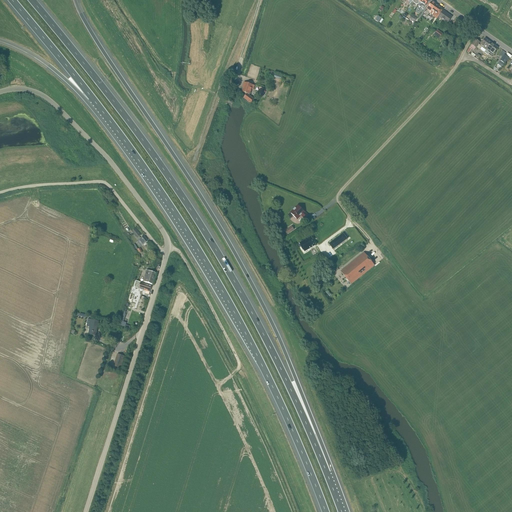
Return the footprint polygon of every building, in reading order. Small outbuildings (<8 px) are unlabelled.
[(421,0),(420,2),(418,4),(418,6),(419,7),(421,7),(422,7),(424,8),(429,0),(428,0),(421,0)] [(437,18),(438,17),(443,11),(443,10),(431,2),(426,9),(430,12),(429,13),(437,18)] [(449,21),(452,17),(443,11),(438,17),(439,17),(443,20),(447,23),(449,21)] [(476,48),(480,42),(475,39),(472,45),(476,48)] [(486,50),(491,43),(485,39),(480,46),(486,50)] [(492,55),(498,48),(491,43),(486,50),(484,53),(488,56),(488,55),(491,57),(492,55)] [(502,67),(504,64),(509,58),(504,55),(497,64),(502,67)] [(253,90),(254,86),(244,83),(243,86),(244,86),(242,92),(247,94),(244,98),(250,103),(254,99),(249,96),(251,90),(253,90)] [(308,216),(298,206),(290,213),(297,220),(301,215),(305,219),(308,216)] [(333,249),(347,239),(343,234),(329,244),(333,249)] [(149,243),(144,236),(140,240),(139,240),(143,245),(148,241),(149,243)] [(304,253),(315,246),(310,238),(299,244),(304,253)] [(351,285),(375,266),(364,253),(341,272),(351,285)] [(152,285),(156,273),(147,270),(143,282),(152,285)] [(150,292),(152,286),(141,282),(136,281),(134,287),(150,292)] [(125,311),(120,325),(130,328),(131,326),(126,324),(127,322),(124,321),(126,314),(125,314),(126,312),(125,311)] [(96,336),(99,321),(88,319),(86,327),(90,327),(88,334),(96,336)] [(118,354),(115,363),(115,364),(122,366),(125,356),(118,354)]
